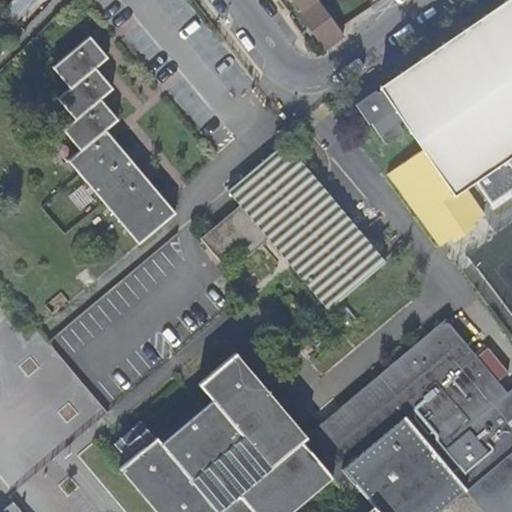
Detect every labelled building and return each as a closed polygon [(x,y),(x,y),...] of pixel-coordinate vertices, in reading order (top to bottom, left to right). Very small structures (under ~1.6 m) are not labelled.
[(8,0),(2,6),(14,17),(30,0),(8,0)] [(317,0),(295,0),(301,8),(299,10),(326,48),(344,35),(317,0)] [(511,0),(506,0),(360,104),(361,106),(368,116),(511,14),(511,0)] [(442,242),(457,233),(456,231),(466,224),(468,226),(484,214),(465,185),(475,178),(494,207),(511,194),(511,14),(368,116),(387,144),(405,131),(399,123),(405,119),(424,147),(389,171),(442,242)] [(140,243),(177,211),(107,130),(119,120),(101,99),(114,88),(96,68),(108,57),(90,35),(53,67),(71,87),(59,97),(76,119),(64,129),(82,150),(69,161),(140,243)] [(341,99),(337,102),(349,118),(353,115),(341,99)] [(270,239),(330,310),(386,261),(286,144),(230,191),(243,207),(204,241),(231,271),(270,239)] [(511,511),(511,388),(508,392),(446,319),(308,436),(237,353),(201,383),(214,398),(162,442),(157,436),(118,469),(154,511),(511,511)] [(0,511),(21,511),(12,502),(0,511)]
